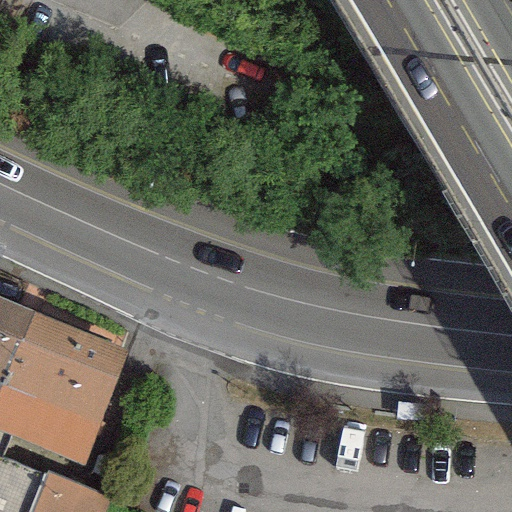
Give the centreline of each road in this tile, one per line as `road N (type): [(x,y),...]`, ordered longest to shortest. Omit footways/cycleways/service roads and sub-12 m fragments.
road 1 (primary): [(0,181),(131,248),(364,321),(511,337)]
road 2 (unknown): [(318,511),(250,473),(207,430),(131,248)]
